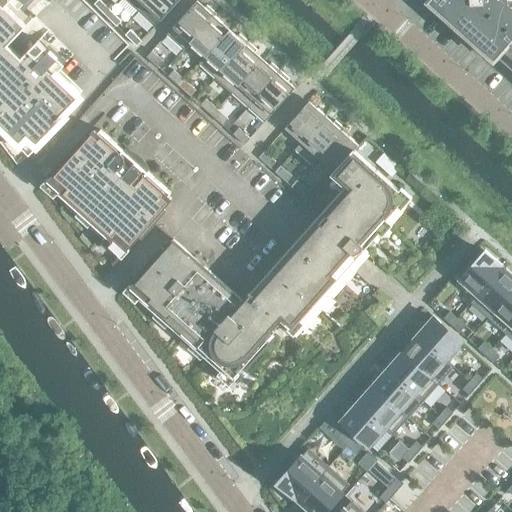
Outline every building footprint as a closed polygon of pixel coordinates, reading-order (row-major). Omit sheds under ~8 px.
[(59,59),(50,50),(49,51),(45,48),(46,47),(38,40),(22,57),(9,44),(27,26),(10,9),(9,10),(5,6),(11,0),(19,7),(25,2),(26,3),(28,0),(0,0),(0,121),(20,141),(22,139),(21,139),(28,132),(37,140),(36,141),(38,142),(63,116),(61,114),(78,97),(54,74),(63,64),(62,63),(62,64),(58,60),(59,59)] [(110,10),(100,0),(97,0),(94,3),(105,15),(110,10)] [(158,22),(178,0),(147,0),(141,7),(158,22)] [(441,0),(441,1),(449,1),(450,10),(445,16),(494,59),(511,38),(511,4),(511,5),(509,2),(508,0),(441,0)] [(183,51),(189,44),(189,43),(213,16),(214,17),(216,14),(207,5),(204,8),(196,1),(165,36),(183,51)] [(121,21),(110,10),(105,15),(116,26),(121,21)] [(229,31),(214,17),(213,16),(189,43),(189,44),(204,57),(205,58),(229,31)] [(137,46),(141,40),(130,29),(125,34),(137,46)] [(198,65),(214,80),(248,42),(239,34),(236,37),(229,31),(205,58),(204,57),(198,65)] [(498,55),(511,67),(511,38),(494,59),(494,60),(498,55)] [(248,42),(214,80),(230,94),(261,59),(254,53),(257,50),(248,42)] [(163,61),(152,51),(146,57),(158,67),(163,61)] [(84,138),(46,180),(128,253),(155,222),(162,228),(173,238),(131,285),(132,286),(142,295),(232,376),(266,340),(275,330),(395,202),(402,194),(365,161),(354,152),(353,150),(304,205),(136,56),(72,126),(83,137),(84,138)] [(269,66),(261,59),(230,94),(247,108),(280,70),(272,63),(269,66)] [(168,76),(179,86),(185,80),(174,70),(168,76)] [(289,78),(280,70),(247,108),(263,123),(294,89),(286,81),(289,78)] [(179,86),(191,96),(196,90),(185,80),(179,86)] [(200,105),(212,115),(217,109),(206,99),(200,105)] [(285,128),(302,142),(302,143),(325,117),(325,118),(326,116),(317,108),(316,109),(308,102),(285,128)] [(212,115),(223,125),(229,119),(217,109),(212,115)] [(312,165),(319,158),(318,157),(341,131),(342,132),(345,129),(335,120),(332,124),(325,118),(325,117),(302,143),(302,142),(295,150),(312,165)] [(239,128),(233,134),(245,144),(250,138),(239,128)] [(331,175),(355,150),(359,145),(349,137),(348,138),(342,132),(341,131),(318,157),(319,158),(334,171),(331,174),(331,175)] [(276,161),(265,151),(259,157),(271,168),(276,161)] [(281,166),(275,172),(287,182),(292,176),(281,166)] [(297,180),(291,186),(303,196),(308,190),(297,180)] [(486,251),(460,279),(477,295),(471,302),(503,267),(486,251)] [(511,274),(503,267),(471,302),(488,318),(511,291),(511,274)] [(511,291),(488,318),(505,333),(511,325),(511,291)] [(450,311),(444,318),(452,325),(457,318),(450,311)] [(434,317),(418,335),(454,366),(447,359),(462,342),(434,317)] [(457,318),(452,325),(459,332),(465,325),(457,318)] [(418,335),(403,352),(439,383),(454,366),(418,335)] [(484,341),(478,348),(486,355),(492,348),(484,341)] [(492,348),(486,355),(494,362),(499,356),(492,348)] [(403,352),(388,369),(423,401),(439,383),(403,352)] [(388,369),(372,386),(408,418),(423,401),(388,369)] [(477,373),(470,380),(476,386),(483,378),(477,373)] [(470,380),(463,388),(469,394),(476,386),(470,380)] [(372,386),(357,403),(393,434),(408,418),(372,386)] [(357,403),(341,420),(370,446),(385,429),(392,435),(393,434),(357,403)] [(447,407),(439,415),(446,420),(453,412),(447,407)] [(439,415),(432,423),(439,428),(446,420),(439,415)] [(344,431),(338,437),(347,445),(353,439),(344,431)] [(353,439),(347,445),(357,454),(362,447),(353,439)] [(400,440),(389,452),(399,460),(402,456),(408,462),(416,454),(409,449),(400,440)] [(416,441),(409,449),(416,454),(422,447),(416,441)] [(302,455),(278,482),(290,492),(298,500),(329,466),(309,447),(302,455)] [(377,460),(368,470),(388,487),(396,478),(396,477),(377,460)] [(329,466),(298,500),(307,508),(311,511),(324,511),(343,491),(350,484),(329,466)] [(396,478),(388,487),(395,493),(403,483),(396,478)] [(388,487),(380,496),(386,502),(390,498),(395,493),(388,487)] [(345,508),(340,511),(364,511),(351,500),(345,508)]
